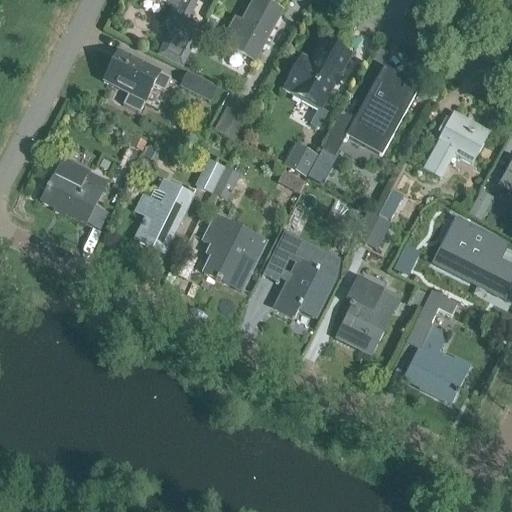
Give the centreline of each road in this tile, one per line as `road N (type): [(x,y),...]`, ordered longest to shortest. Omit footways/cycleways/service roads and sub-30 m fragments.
road 1 (residential): [(487,472),(0,232)]
road 2 (residential): [(0,174),(89,0)]
road 3 (residential): [(511,91),(341,0)]
